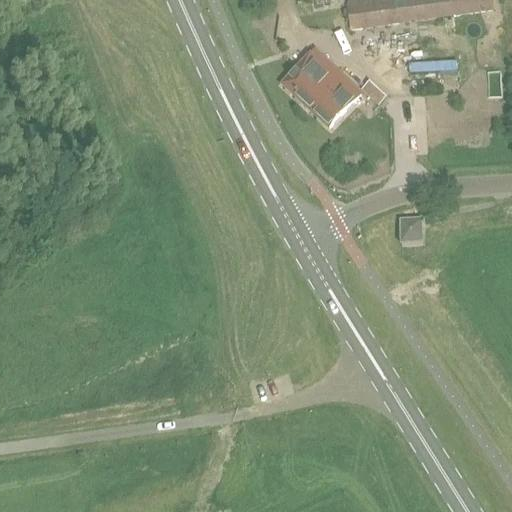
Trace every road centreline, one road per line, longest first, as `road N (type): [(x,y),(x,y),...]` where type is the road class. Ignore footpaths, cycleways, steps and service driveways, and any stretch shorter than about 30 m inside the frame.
road 1 (unclassified): [(0,448),(252,414),(381,375)]
road 2 (primary): [(302,245),(177,0)]
road 3 (unclassified): [(302,245),(380,202),(511,185)]
road 4 (track): [(385,511),(352,476),(303,471),(252,414)]
road 5 (primary): [(464,511),(381,375)]
road 6 (primary): [(381,375),(302,245)]
